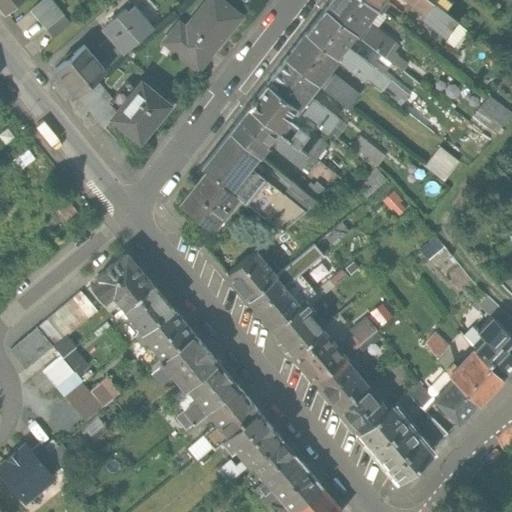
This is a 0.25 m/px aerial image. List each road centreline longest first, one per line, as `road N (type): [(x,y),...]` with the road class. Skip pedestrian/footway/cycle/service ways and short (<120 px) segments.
road 1 (residential): [(373,511),(136,216)]
road 2 (residential): [(136,216),(303,0)]
road 3 (residential): [(136,216),(0,51)]
road 4 (residential): [(136,216),(0,344)]
